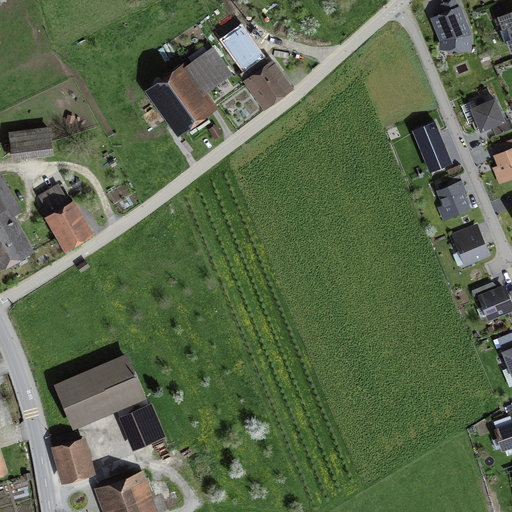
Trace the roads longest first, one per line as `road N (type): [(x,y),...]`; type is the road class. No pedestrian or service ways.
road 1 (residential): [(399,4),(296,96),(119,229),(0,305)]
road 2 (residential): [(507,260),(399,4)]
road 3 (tertiary): [(0,329),(35,428),(50,511)]
road 4 (unknown): [(0,168),(84,171),(119,229)]
